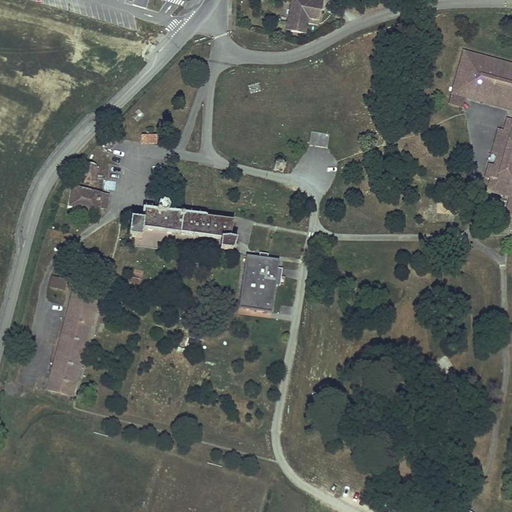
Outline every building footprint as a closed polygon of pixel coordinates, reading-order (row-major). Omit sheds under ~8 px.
[(320,20),(323,2),(314,0),(292,0),(286,31),(305,34),(307,23),(305,21),(306,18),(308,18),(320,20)] [(511,65),(464,52),(452,94),(465,97),(466,94),(471,95),(470,98),(488,103),(489,100),(500,103),(499,106),(511,109),(511,65)] [(464,99),(452,96),(450,105),(461,108),(464,99)] [(511,121),(507,120),(504,132),(498,130),(492,153),(498,155),(495,166),(489,165),(486,176),(491,178),(488,190),(511,196),(503,225),(511,227),(511,121)] [(283,173),(285,164),(287,163),(286,161),(285,163),(275,161),(273,170),(283,173)] [(94,181),(96,167),(95,164),(87,163),(84,165),(82,179),(84,181),(91,183),(94,181)] [(102,188),(114,190),(115,181),(104,180),(102,188)] [(70,206),(98,213),(99,207),(101,195),(101,194),(73,187),(70,206)] [(99,207),(105,208),(107,196),(101,195),(99,207)] [(206,218),(206,216),(168,211),(169,207),(167,204),(163,202),(159,204),(158,208),(158,210),(143,209),(142,221),(131,219),(131,220),(129,237),(141,239),(142,229),(221,240),(220,250),(232,251),(236,241),(236,240),(230,238),(233,221),(206,218)] [(260,256),(248,254),(241,307),(273,311),(277,285),(282,286),(284,267),(279,266),(280,258),(267,257),(267,254),(260,253),(260,256)] [(63,290),(65,281),(53,278),(51,286),(63,290)] [(76,283),(48,390),(72,396),(100,289),(76,283)] [(399,370),(391,359),(383,365),(391,376),(399,370)] [(425,414),(419,400),(410,404),(416,418),(425,414)]
